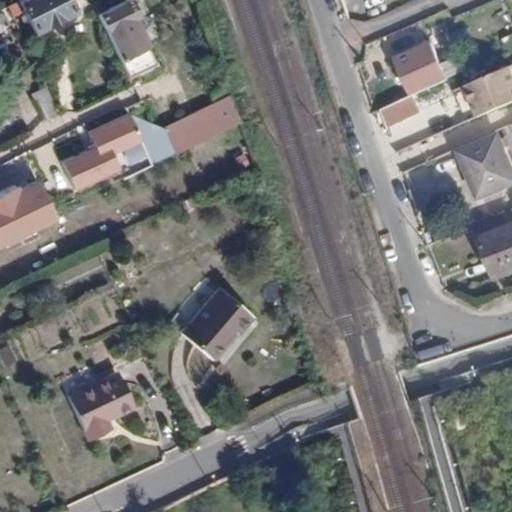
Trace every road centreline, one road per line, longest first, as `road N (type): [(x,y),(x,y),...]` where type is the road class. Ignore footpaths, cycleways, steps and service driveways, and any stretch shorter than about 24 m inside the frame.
road 1 (residential): [(97,511),(238,442),(511,344)]
road 2 (residential): [(324,0),(418,290),(470,324),(511,316)]
road 3 (residential): [(0,159),(117,102)]
